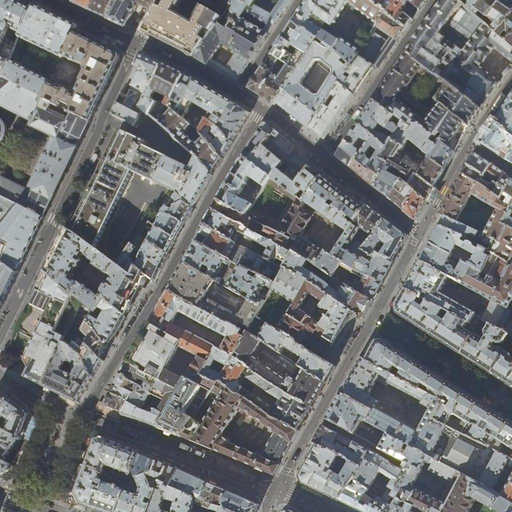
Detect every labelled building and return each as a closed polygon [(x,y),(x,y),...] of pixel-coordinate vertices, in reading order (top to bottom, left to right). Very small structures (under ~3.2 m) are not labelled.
[(0,0),(0,43),(15,48),(17,43),(5,38),(10,28),(10,25),(15,27),(14,30),(21,34),(32,10),(14,1),(12,0),(0,0)] [(77,5),(91,11),(97,0),(75,0),(73,3),(77,5)] [(104,17),(108,19),(115,7),(119,0),(120,0),(123,2),(124,0),(97,0),(91,11),(104,17)] [(120,0),(119,0),(115,7),(108,19),(118,24),(125,27),(127,24),(139,5),(146,9),(154,13),(161,0),(124,0),(123,2),(120,0)] [(190,57),(195,59),(222,18),(188,0),(161,0),(154,13),(143,32),(151,36),(190,57)] [(246,12),(273,28),(276,23),(285,11),(291,0),(234,0),(231,6),(235,8),(232,12),(241,18),(246,12)] [(306,0),(292,23),(318,39),(334,51),(352,66),(361,53),(342,39),(340,42),(322,30),(327,22),(333,26),(347,2),(356,9),(357,9),(373,21),(368,29),(374,33),(377,28),(386,13),(369,0),(306,0)] [(423,5),(425,3),(421,0),(369,0),(386,13),(407,29),(413,20),(402,12),(409,2),(416,8),(414,10),(418,13),(423,5)] [(419,33),(405,53),(422,65),(436,75),(437,74),(445,80),(452,87),(458,79),(470,87),(464,96),(482,110),(500,83),(480,67),(494,48),(511,62),(511,47),(505,41),(501,38),(497,34),(492,30),(485,23),(459,59),(435,41),(458,8),(463,3),(459,0),(442,0),(426,24),(419,33)] [(468,0),(469,0),(469,1),(472,3),(468,7),(477,15),(480,11),(486,16),(482,20),(485,22),(502,0),(501,0),(468,0)] [(511,8),(502,0),(485,22),(485,23),(492,30),(497,24),(501,28),(511,14),(511,8)] [(34,5),(32,10),(21,34),(20,38),(62,58),(75,31),(78,26),(57,16),(34,5)] [(195,59),(207,66),(220,73),(236,82),(238,81),(251,61),(251,62),(273,28),(246,12),(241,18),(232,12),(235,8),(231,6),(222,18),(195,59)] [(402,36),(407,29),(386,13),(377,28),(392,38),(388,42),(374,33),(361,53),(352,66),(348,73),(350,75),(348,77),(351,79),(350,81),(345,77),(340,85),(354,95),(356,92),(373,67),(378,70),(385,61),(396,44),(402,36)] [(511,14),(501,28),(497,34),(501,38),(505,33),(507,33),(510,35),(508,37),(508,38),(505,41),(511,47),(511,14)] [(318,39),(292,23),(280,41),(274,50),(271,54),(297,71),(318,39)] [(51,82),(43,100),(90,122),(92,119),(114,73),(120,60),(117,53),(79,33),(75,31),(62,58),(51,82)] [(297,71),(276,103),(279,105),(290,114),(310,129),(326,107),(329,102),(340,85),(345,77),(348,73),(352,66),(334,51),(318,39),(297,71)] [(0,70),(4,72),(10,61),(15,48),(0,43),(0,70)] [(139,118),(144,110),(142,107),(149,95),(150,94),(151,94),(164,64),(147,55),(141,53),(139,57),(129,79),(137,82),(135,87),(132,86),(127,96),(122,94),(117,104),(115,108),(112,115),(116,117),(125,121),(135,126),(140,118),(139,118)] [(376,96),(373,100),(395,117),(403,122),(411,129),(416,122),(435,138),(455,153),(464,139),(482,110),(464,96),(452,87),(445,80),(434,95),(439,100),(429,113),(426,117),(399,96),(402,92),(422,65),(405,53),(387,81),(380,90),(376,96)] [(274,105),(276,103),(297,71),(271,54),(249,88),(249,89),(249,90),(250,90),(264,99),(266,100),(274,105)] [(10,61),(4,72),(2,79),(43,100),(51,82),(10,61)] [(144,110),(153,117),(160,103),(153,100),(156,92),(169,99),(166,106),(170,108),(187,75),(175,70),(164,64),(151,94),(150,94),(149,95),(142,107),(144,110)] [(195,79),(187,75),(170,108),(177,114),(188,99),(196,80),(195,79)] [(27,190),(2,177),(0,179),(0,195),(13,203),(27,209),(44,218),(46,214),(60,185),(61,183),(63,178),(74,155),(84,136),(90,122),(43,100),(2,79),(0,82),(0,106),(2,107),(32,122),(30,126),(52,137),(44,153),(36,170),(36,171),(27,190)] [(213,90),(196,80),(188,99),(177,114),(186,122),(188,119),(186,118),(194,104),(203,109),(203,108),(213,90)] [(310,129),(324,140),(335,124),(342,113),(351,100),(354,95),(340,85),(329,102),(332,104),(330,106),(332,107),(330,110),(326,107),(310,129)] [(218,93),(213,90),(203,108),(211,114),(212,113),(216,116),(225,121),(236,103),(225,97),(221,95),(218,93)] [(511,95),(504,108),(495,122),(511,135),(511,95)] [(390,124),(395,117),(373,100),(365,112),(357,124),(373,137),(388,148),(393,140),(404,149),(408,139),(430,158),(428,160),(429,160),(445,171),(446,169),(455,153),(435,138),(416,122),(411,129),(403,122),(399,128),(394,126),(394,127),(390,124)] [(192,152),(197,157),(213,176),(221,163),(223,159),(209,142),(205,139),(200,145),(199,146),(197,146),(196,145),(186,136),(186,134),(192,127),(186,122),(177,114),(170,108),(166,106),(161,102),(160,103),(153,117),(192,152)] [(216,116),(213,123),(219,127),(233,143),(250,113),(241,107),(240,106),(236,103),(225,121),(216,116)] [(199,133),(205,139),(209,142),(219,127),(213,123),(207,119),(199,133)] [(488,133),(481,143),(489,149),(511,163),(511,135),(495,122),(491,128),(488,133)] [(263,124),(243,155),(272,177),(297,197),(302,190),(308,195),(310,193),(312,189),(322,176),(311,167),(310,167),(293,154),(291,152),(296,146),(276,132),(274,130),(265,124),(263,124)] [(373,137),(357,124),(353,130),(336,156),(351,168),(373,137)] [(219,127),(209,142),(223,159),(224,156),(233,143),(219,127)] [(70,232),(96,249),(133,172),(156,183),(168,158),(145,147),(146,144),(144,143),(145,142),(120,131),(97,176),(73,227),(70,232)] [(388,148),(373,137),(351,168),(362,177),(374,187),(389,165),(380,160),(388,148)] [(436,185),(438,182),(423,170),(426,164),(404,149),(393,140),(388,148),(380,160),(389,165),(406,177),(411,180),(414,175),(418,178),(419,176),(434,189),(436,185)] [(485,161),(474,154),(471,160),(468,165),(462,175),(502,199),(503,196),(511,180),(505,176),(506,174),(493,166),(485,161)] [(243,155),(238,164),(233,174),(218,199),(217,201),(247,217),(272,177),(243,155)] [(192,169),(168,158),(156,183),(178,193),(180,195),(179,196),(193,209),(197,202),(210,180),(213,176),(197,157),(192,169)] [(438,182),(445,171),(429,160),(426,164),(423,170),(438,182)] [(376,189),(389,200),(403,181),(406,177),(389,165),(374,187),(376,189)] [(428,201),(434,189),(419,176),(418,178),(414,175),(411,180),(415,182),(411,188),(410,189),(416,193),(427,202),(428,202),(428,201)] [(448,200),(440,215),(445,218),(443,222),(440,226),(467,240),(469,235),(477,239),(478,238),(492,246),(489,251),(492,253),(511,262),(511,260),(511,228),(504,224),(511,208),(511,179),(511,180),(503,196),(508,199),(506,204),(501,202),(502,200),(502,199),(462,175),(448,200)] [(363,208),(348,196),(343,193),(342,191),(322,176),(312,189),(316,192),(313,195),(310,193),(308,195),(304,202),(297,197),(272,177),(247,217),(253,220),(297,243),(295,246),(294,248),(292,251),(293,252),(308,261),(316,266),(324,253),(300,238),(317,211),(348,232),(352,225),(347,222),(350,218),(354,222),(363,208)] [(391,202),(404,212),(416,193),(410,189),(411,188),(403,181),(389,200),(391,202)] [(414,221),(416,221),(421,212),(427,202),(416,193),(404,212),(405,213),(414,221)] [(0,302),(2,304),(6,297),(9,291),(18,272),(33,241),(44,218),(27,209),(13,203),(0,195),(0,302)] [(194,209),(193,209),(179,196),(156,228),(157,229),(149,242),(150,243),(150,242),(169,254),(176,241),(185,226),(193,211),(194,209)] [(214,207),(213,209),(222,215),(229,219),(248,229),(258,235),(268,240),(291,253),(292,251),(294,248),(288,245),(289,243),(295,246),(297,243),(253,220),(247,217),(217,201),(214,207)] [(366,204),(363,208),(354,222),(352,225),(348,232),(332,256),(343,262),(355,269),(362,258),(360,257),(360,256),(351,251),(347,249),(361,228),(364,230),(373,237),(386,220),(376,212),(366,204)] [(269,249),(265,258),(284,269),(293,252),(292,251),(291,253),(268,240),(258,235),(248,229),(229,219),(222,215),(213,209),(206,221),(204,225),(235,244),(239,236),(247,240),(249,238),(269,249)] [(399,250),(407,237),(406,236),(395,226),(386,220),(373,237),(367,244),(363,251),(372,256),(373,257),(376,251),(393,261),(399,250)] [(195,241),(196,241),(209,249),(215,253),(228,259),(235,247),(244,251),(245,249),(235,244),(204,225),(203,226),(198,237),(195,241)] [(439,229),(430,244),(474,268),(483,272),(490,258),(486,256),(488,251),(467,240),(440,226),(439,229)] [(111,305),(112,305),(126,317),(140,291),(148,277),(137,268),(133,277),(119,266),(96,249),(70,232),(66,230),(57,248),(47,270),(45,272),(67,289),(96,313),(107,299),(111,305)] [(162,267),(169,254),(150,242),(150,243),(149,242),(140,236),(119,266),(133,277),(137,268),(138,266),(131,259),(132,258),(140,247),(142,249),(141,250),(144,253),(143,255),(144,255),(161,269),(162,267)] [(195,244),(184,263),(202,274),(206,267),(210,269),(211,272),(208,277),(240,295),(242,291),(252,296),(249,301),(262,308),(264,302),(261,300),(260,297),(265,288),(268,287),(272,289),(275,283),(241,267),(237,273),(228,268),(232,262),(228,259),(215,253),(213,257),(206,253),(209,249),(196,241),(195,244)] [(474,268),(430,244),(428,248),(421,260),(420,262),(450,277),(460,283),(463,277),(467,280),(474,268)] [(265,258),(245,249),(244,251),(237,264),(241,267),(275,283),(276,284),(285,269),(284,269),(265,258)] [(393,262),(393,261),(376,251),(373,257),(372,256),(370,261),(362,257),(362,258),(355,269),(343,262),(332,256),(325,251),(324,253),(316,266),(326,273),(325,275),(328,277),(329,275),(333,277),(340,267),(352,274),(352,273),(364,279),(362,283),(357,280),(354,284),(348,281),(347,281),(345,280),(343,283),(347,285),(354,290),(373,300),(379,288),(393,262)] [(364,316),(373,300),(354,290),(347,285),(343,283),(337,280),(333,277),(330,281),(335,286),(339,292),(330,287),(326,284),(303,269),(308,261),(293,252),(284,269),(285,269),(285,268),(329,296),(353,312),(358,316),(363,319),(363,318),(364,316)] [(440,294),(450,277),(420,262),(413,274),(405,289),(420,298),(421,298),(424,294),(428,296),(426,300),(427,301),(444,310),(451,313),(479,328),(483,321),(511,335),(511,321),(509,320),(511,313),(511,311),(509,310),(511,303),(511,263),(511,262),(492,253),(490,258),(483,272),(474,268),(467,280),(464,286),(492,301),(483,318),(440,294)] [(160,271),(161,269),(144,255),(138,266),(137,268),(148,277),(154,282),(160,271)] [(184,263),(183,264),(181,268),(178,274),(168,290),(187,302),(243,330),(245,332),(248,333),(248,332),(257,317),(262,308),(249,301),(240,295),(208,277),(202,274),(184,263)] [(324,342),(323,345),(331,350),(333,347),(335,345),(327,339),(335,322),(327,317),(324,315),(319,311),(313,319),(310,317),(311,316),(300,309),(309,294),(324,304),(329,296),(285,268),(285,269),(276,284),(275,283),(272,289),(295,303),(277,330),(285,335),(289,338),(300,345),(308,332),(314,335),(314,336),(324,342)] [(37,383),(43,386),(56,361),(63,343),(64,343),(77,315),(90,321),(96,313),(67,289),(45,272),(42,279),(17,331),(35,339),(27,356),(24,358),(26,362),(29,368),(27,373),(25,377),(37,383)] [(428,333),(462,355),(479,328),(451,313),(448,319),(441,315),(444,310),(427,301),(423,308),(417,304),(420,298),(405,289),(396,306),(396,309),(398,313),(425,331),(428,333)] [(159,307),(149,324),(182,342),(180,347),(200,357),(209,362),(216,348),(172,324),(178,314),(180,314),(181,312),(229,338),(222,351),(233,358),(236,353),(248,333),(245,332),(242,337),(240,335),(243,330),(187,302),(168,290),(160,306),(159,307)] [(347,322),(358,316),(353,312),(329,296),(324,304),(319,311),(324,315),(327,310),(332,313),(331,316),(329,315),(327,317),(335,322),(327,339),(335,345),(347,323),(347,322)] [(99,334),(108,348),(117,333),(119,328),(126,317),(112,305),(111,305),(107,299),(96,313),(90,321),(89,323),(99,334)] [(300,345),(289,338),(287,342),(282,339),(285,335),(277,330),(257,317),(248,332),(280,353),(281,350),(284,346),(298,355),(305,357),(301,364),(300,367),(304,370),(326,383),(327,381),(335,367),(326,361),(303,347),(301,351),(298,349),(300,345)] [(479,366),(492,374),(507,352),(501,348),(500,344),(504,344),(505,342),(511,346),(511,344),(511,335),(483,321),(479,328),(462,355),(470,360),(479,366)] [(107,350),(108,348),(99,334),(89,323),(79,337),(89,347),(101,360),(107,350)] [(138,344),(127,362),(158,381),(179,392),(185,380),(167,372),(180,347),(182,342),(149,324),(138,344)] [(323,387),(326,383),(304,370),(298,381),(292,378),(300,367),(280,353),(248,332),(248,333),(236,353),(241,356),(238,361),(289,393),(312,407),(314,404),(323,387)] [(103,362),(101,360),(89,347),(79,337),(72,346),(72,347),(81,355),(93,378),(96,375),(103,362)] [(384,340),(380,341),(375,342),(374,344),(366,361),(412,385),(415,379),(434,391),(432,395),(439,399),(450,383),(430,369),(416,360),(384,340)] [(77,403),(79,403),(79,402),(87,390),(93,378),(81,355),(72,347),(72,346),(64,343),(63,343),(56,361),(43,386),(55,392),(68,399),(77,403)] [(507,352),(492,374),(505,382),(511,386),(511,344),(511,346),(507,352)] [(244,373),(249,376),(248,378),(282,400),(273,417),(298,431),(304,422),(312,407),(289,393),(238,361),(233,358),(222,351),(216,348),(209,362),(201,376),(218,384),(219,382),(245,398),(267,413),(270,407),(242,388),(242,387),(242,386),(241,385),(238,383),(244,373)] [(200,357),(188,379),(211,392),(213,393),(218,384),(201,376),(209,362),(200,357)] [(366,361),(362,359),(352,376),(351,378),(342,393),(373,412),(367,422),(387,433),(408,444),(413,447),(434,459),(458,472),(464,475),(476,481),(493,449),(489,447),(465,436),(461,433),(454,430),(437,421),(446,402),(439,399),(432,395),(412,385),(366,361)] [(126,364),(120,374),(128,379),(138,386),(151,393),(158,381),(127,362),(126,364)] [(116,382),(115,384),(134,394),(138,386),(128,379),(120,374),(116,382)] [(171,433),(181,438),(211,392),(188,379),(186,378),(185,380),(179,392),(159,428),(171,433)] [(130,401),(123,414),(123,415),(137,420),(159,428),(179,392),(158,381),(151,393),(138,386),(134,394),(130,401)] [(181,438),(212,450),(253,467),(273,475),(274,476),(274,475),(286,454),(298,431),(273,417),(267,413),(245,398),(219,382),(218,384),(213,393),(211,392),(181,438)] [(454,430),(461,433),(467,423),(480,402),(463,391),(450,383),(439,399),(446,402),(437,421),(454,430)] [(114,385),(110,393),(130,401),(134,394),(115,384),(114,385)] [(120,412),(123,414),(130,401),(110,393),(106,401),(104,405),(105,406),(120,412)] [(327,419),(353,435),(362,419),(367,422),(373,412),(342,393),(338,400),(332,409),(327,419)] [(0,420),(2,421),(4,421),(5,420),(6,418),(10,420),(5,428),(2,427),(0,430),(19,439),(21,439),(25,427),(30,416),(28,408),(17,401),(8,395),(7,394),(6,394),(0,395),(0,420)] [(481,403),(480,402),(467,423),(472,426),(465,436),(489,447),(495,438),(499,440),(511,422),(493,410),(481,403)] [(353,435),(379,449),(387,433),(367,422),(362,419),(353,435)] [(511,422),(499,440),(505,444),(511,448),(511,454),(510,457),(511,458),(511,422)] [(313,443),(318,446),(328,452),(330,451),(340,456),(350,462),(361,469),(369,452),(347,440),(322,426),(313,442),(313,443)] [(0,439),(14,447),(17,443),(19,439),(0,430),(0,429),(0,439)] [(408,444),(387,433),(379,449),(382,450),(404,463),(421,472),(421,471),(426,461),(431,464),(434,459),(413,447),(409,454),(405,451),(408,444)] [(91,452),(86,467),(104,473),(106,466),(113,469),(111,476),(128,482),(133,470),(133,467),(139,451),(125,446),(123,445),(103,437),(95,441),(91,452)] [(500,452),(505,444),(499,440),(495,438),(489,447),(493,449),(500,452)] [(0,439),(0,460),(6,463),(11,454),(14,447),(0,439)] [(303,484),(326,494),(337,475),(331,471),(340,456),(330,451),(328,452),(318,446),(312,458),(310,460),(301,477),(303,484)] [(507,464),(510,457),(500,452),(493,449),(476,481),(493,491),(507,464)] [(156,459),(139,451),(133,467),(133,470),(137,474),(138,476),(150,473),(155,471),(159,461),(156,459)] [(346,504),(358,510),(362,511),(395,511),(396,511),(403,501),(410,504),(418,490),(412,488),(417,479),(420,475),(421,472),(404,463),(403,466),(400,469),(369,452),(361,469),(354,482),(340,501),(346,504)] [(453,482),(458,472),(434,459),(431,464),(432,464),(430,467),(429,470),(453,482)] [(10,469),(12,466),(6,463),(0,460),(0,473),(3,474),(9,471),(10,469)] [(161,462),(159,461),(155,471),(150,473),(154,485),(160,483),(161,483),(161,484),(171,488),(179,470),(168,465),(161,462)] [(331,497),(340,501),(354,482),(361,469),(350,462),(342,478),(337,475),(326,494),(331,497)] [(15,468),(12,466),(10,469),(9,471),(3,474),(0,473),(0,478),(2,479),(13,475),(15,468)] [(90,507),(93,508),(98,496),(100,496),(108,475),(104,473),(86,467),(78,486),(76,493),(81,504),(90,507)] [(149,511),(152,506),(147,504),(148,499),(154,501),(161,483),(160,483),(154,485),(150,473),(138,476),(137,474),(133,470),(128,482),(117,511),(149,511)] [(206,482),(179,470),(171,488),(201,500),(202,497),(208,483),(206,482)] [(103,511),(117,511),(128,482),(111,476),(108,475),(100,496),(98,496),(93,508),(103,511)] [(469,511),(472,509),(476,500),(493,509),(502,495),(493,491),(476,481),(464,475),(447,506),(442,503),(437,500),(437,501),(418,490),(410,504),(421,509),(425,511),(469,511)] [(511,511),(511,477),(502,495),(493,509),(499,511),(511,511)] [(172,511),(161,484),(161,483),(154,501),(152,506),(149,511),(172,511)] [(216,486),(208,483),(202,497),(208,499),(207,502),(221,507),(228,491),(218,487),(216,486)] [(233,511),(221,507),(207,502),(201,500),(171,488),(161,484),(172,511),(233,511)] [(257,505),(228,491),(221,507),(233,511),(255,511),(259,506),(259,505),(257,505)] [(412,511),(414,509),(416,510),(417,511),(419,511),(421,509),(410,504),(403,501),(396,511),(395,511),(412,511)]
